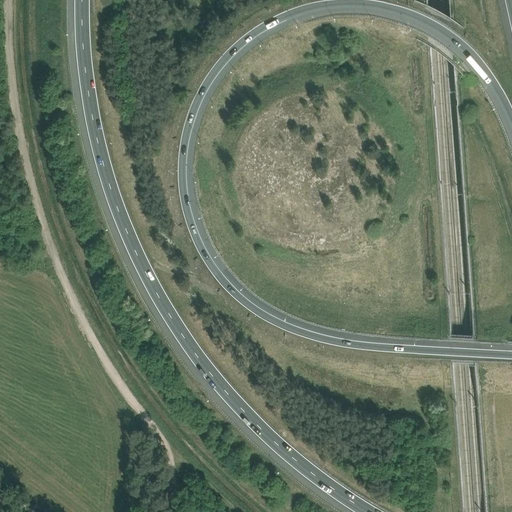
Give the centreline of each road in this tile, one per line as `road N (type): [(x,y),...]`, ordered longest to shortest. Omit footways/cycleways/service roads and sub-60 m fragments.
road 1 (motorway): [(511,354),(337,341),(257,310),(216,274),(197,240),(181,166),(193,106),(223,60),(306,6),(389,6),(440,26),(488,70),(511,113)]
road 2 (motorway): [(80,0),(83,70),(104,171),(141,263),(217,380),(308,470),(369,511)]
road 3 (track): [(8,0),(25,160),(62,278),(100,354),(177,449)]
